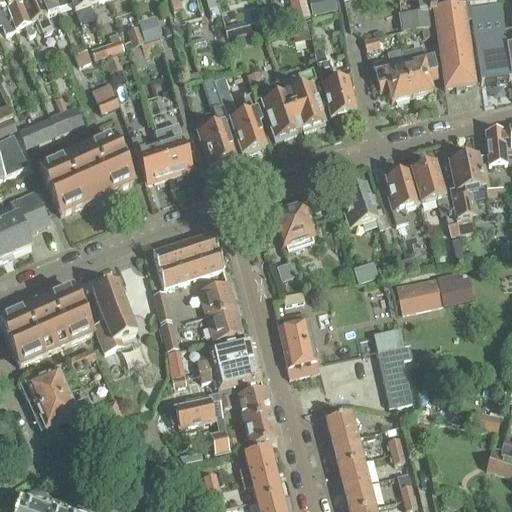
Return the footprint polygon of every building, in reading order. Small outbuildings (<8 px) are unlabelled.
[(0,0),(0,2),(14,36),(23,32),(27,43),(34,39),(30,28),(18,0),(0,0)] [(18,0),(30,28),(36,25),(42,41),(50,37),(35,0),(18,0)] [(35,0),(50,37),(52,36),(45,21),(57,17),(56,13),(51,0),(35,0)] [(51,0),(56,13),(70,9),(72,17),(76,16),(75,12),(70,0),(51,0)] [(70,0),(75,12),(76,16),(91,11),(87,0),(70,0)] [(87,0),(90,9),(107,3),(106,0),(87,0)] [(177,0),(167,0),(172,17),(181,14),(177,0)] [(217,9),(214,0),(203,0),(207,12),(208,12),(217,9)] [(428,14),(467,9),(468,9),(495,6),(493,0),(414,0),(418,15),(428,14)] [(333,1),(321,4),(324,18),(337,15),(333,1)] [(0,2),(0,31),(1,31),(5,40),(14,36),(0,2)] [(306,8),(291,12),(294,26),(309,22),(306,8)] [(470,27),(479,88),(509,84),(505,50),(499,8),(468,12),(468,9),(467,9),(470,27)] [(217,9),(208,12),(211,23),(220,21),(217,9)] [(436,41),(444,94),(474,89),(465,27),(470,27),(467,9),(428,14),(431,31),(434,31),(436,41)] [(401,36),(420,33),(422,43),(436,41),(434,31),(431,31),(428,14),(418,15),(399,18),(401,36)] [(260,21),(263,35),(278,32),(275,18),(260,21)] [(138,32),(131,35),(134,44),(136,52),(140,51),(144,64),(163,58),(160,46),(160,45),(161,44),(155,19),(153,20),(137,25),(139,32),(138,32)] [(259,22),(222,32),(226,46),(262,36),(259,22)] [(293,30),(292,27),(286,28),(287,32),(290,31),(294,47),(309,43),(306,27),(293,30)] [(511,33),(503,35),(505,50),(509,84),(510,83),(510,81),(511,80),(511,33)] [(362,45),(365,56),(379,52),(376,42),(362,45)] [(111,48),(103,51),(107,62),(123,56),(119,45),(111,48)] [(103,51),(90,55),(94,66),(107,62),(103,51)] [(402,71),(410,103),(431,97),(428,87),(437,84),(432,62),(424,64),(421,52),(400,57),(403,71),(402,71)] [(86,55),(73,60),(78,72),(90,67),(86,55)] [(316,71),(317,71),(326,69),(323,55),(313,57),(316,71)] [(117,61),(105,65),(109,78),(122,74),(117,61)] [(372,68),(379,97),(387,95),(390,108),(410,103),(402,71),(384,76),(381,66),(372,68)] [(321,89),(330,124),(355,118),(346,83),(331,86),(327,69),(326,69),(317,71),(322,89),(321,89)] [(285,97),(298,138),(324,129),(310,88),(309,89),(308,87),(314,85),(311,75),(297,80),(301,92),(285,97)] [(198,76),(186,80),(188,87),(200,84),(198,76)] [(260,106),(273,146),(298,138),(285,97),(268,103),(265,92),(263,92),(258,77),(246,81),(251,96),(254,105),(258,104),(258,106),(260,106)] [(211,83),(199,88),(202,97),(214,93),(211,83)] [(107,87),(89,95),(100,119),(118,112),(107,87)] [(247,88),(236,91),(240,103),(251,100),(247,88)] [(228,122),(241,160),(265,152),(257,129),(260,128),(255,113),(251,100),(240,103),(244,116),(228,122)] [(59,103),(72,134),(83,130),(76,110),(67,114),(61,102),(59,103)] [(60,117),(48,122),(56,141),(72,134),(59,103),(55,105),(60,117)] [(0,127),(11,123),(6,110),(0,112),(0,127)] [(197,135),(209,170),(234,163),(229,148),(222,127),(226,126),(221,112),(212,115),(216,129),(200,134),(197,135)] [(33,128),(41,147),(56,141),(48,122),(39,126),(33,128)] [(0,127),(0,142),(16,136),(11,123),(0,127)] [(24,154),(41,147),(33,128),(17,135),(24,154)] [(157,149),(168,184),(193,176),(178,129),(153,137),(157,149)] [(508,135),(485,137),(488,171),(507,169),(506,161),(511,160),(511,130),(507,131),(508,135)] [(38,173),(59,221),(133,188),(111,141),(38,173)] [(129,144),(137,171),(144,192),(168,184),(157,149),(143,153),(139,141),(129,144)] [(7,144),(0,147),(0,185),(4,184),(3,183),(26,173),(12,142),(7,144)] [(476,158),(447,165),(453,195),(447,196),(449,202),(456,233),(458,240),(473,237),(470,223),(475,222),(472,206),(486,203),(483,191),(476,158)] [(434,167),(409,174),(419,211),(437,206),(441,221),(444,220),(451,243),(458,240),(456,233),(449,202),(444,204),(434,167)] [(387,204),(391,217),(390,217),(395,231),(407,228),(403,214),(417,211),(407,175),(384,182),(389,203),(387,204)] [(340,195),(338,198),(344,218),(343,218),(349,233),(374,224),(378,234),(380,234),(386,253),(393,250),(388,231),(383,218),(382,218),(380,212),(375,197),(367,200),(363,188),(341,196),(340,195)] [(502,193),(489,194),(491,205),(502,203),(502,193)] [(0,264),(31,251),(26,240),(48,230),(33,196),(11,205),(16,217),(0,224),(0,264)] [(312,242),(302,211),(272,222),(282,252),(285,251),(287,256),(311,248),(309,243),(312,242)] [(211,239),(190,246),(202,281),(222,275),(211,239)] [(190,246),(171,252),(182,287),(202,281),(190,246)] [(511,246),(497,247),(498,264),(511,264),(511,246)] [(182,287),(171,252),(151,258),(162,294),(182,287)] [(451,271),(463,268),(463,271),(476,269),(474,256),(461,259),(460,254),(448,257),(451,271)] [(414,262),(399,266),(402,276),(417,271),(414,262)] [(288,269),(276,273),(281,285),(292,282),(288,269)] [(371,269),(353,275),(357,290),(376,283),(371,269)] [(435,283),(395,292),(401,321),(442,312),(465,306),(459,278),(435,283)] [(196,296),(203,322),(233,313),(225,287),(196,296)] [(117,288),(92,297),(103,327),(93,331),(104,359),(115,355),(112,347),(136,339),(117,288)] [(26,312),(0,323),(0,329),(19,372),(92,340),(71,292),(42,305),(26,312)] [(163,299),(153,301),(155,310),(165,308),(163,299)] [(303,306),(302,299),(282,303),(284,310),(303,306)] [(165,308),(155,310),(157,319),(167,317),(165,308)] [(233,313),(203,322),(211,347),(240,338),(233,313)] [(167,317),(157,319),(160,328),(169,326),(167,317)] [(277,333),(282,356),(312,349),(307,326),(306,326),(305,318),(275,325),(277,333)] [(170,329),(160,331),(163,340),(172,338),(170,329)] [(399,334),(372,340),(389,413),(412,407),(403,365),(412,363),(409,351),(403,352),(399,334)] [(172,338),(163,340),(165,348),(174,346),(172,338)] [(207,353),(209,363),(195,367),(198,378),(255,365),(250,343),(207,353)] [(174,346),(165,348),(167,357),(176,354),(174,346)] [(282,356),(288,384),(318,377),(316,368),(312,349),(282,356)] [(71,375),(85,368),(95,364),(90,354),(66,365),(71,375)] [(167,359),(168,368),(180,365),(178,357),(167,359)] [(201,389),(215,386),(217,395),(219,401),(228,399),(256,391),(255,387),(260,385),(255,365),(198,378),(201,389)] [(20,390),(30,412),(66,396),(57,374),(20,390)] [(124,405),(140,400),(132,377),(116,383),(124,405)] [(167,386),(163,395),(185,391),(183,383),(167,386)] [(235,401),(242,426),(269,419),(262,394),(235,401)] [(30,412),(40,436),(73,421),(80,437),(96,430),(85,403),(72,409),(66,396),(30,412)] [(228,399),(219,401),(223,414),(231,411),(228,399)] [(175,416),(168,417),(171,431),(177,429),(179,435),(216,427),(222,426),(222,423),(219,402),(218,402),(218,400),(185,407),(173,409),(175,416)] [(114,408),(102,413),(111,433),(122,427),(120,422),(114,408)] [(349,418),(336,422),(333,411),(322,414),(343,497),(368,490),(349,418)] [(248,451),(267,447),(275,444),(269,419),(242,426),(248,451)] [(470,419),(468,435),(498,439),(500,423),(470,419)] [(219,439),(210,441),(214,460),(228,457),(224,441),(226,441),(222,426),(216,427),(219,439)] [(511,441),(505,440),(500,458),(511,461),(511,455),(511,441)] [(387,447),(388,453),(400,450),(398,443),(387,447)] [(235,444),(227,446),(229,456),(238,454),(235,444)] [(388,453),(390,458),(391,463),(402,459),(400,450),(388,453)] [(246,474),(238,476),(240,484),(273,476),(267,452),(242,458),(246,474)] [(393,470),(403,467),(404,467),(402,459),(391,463),(393,470)] [(511,465),(490,459),(485,477),(511,484),(511,465)] [(273,476),(240,484),(243,495),(251,493),(254,506),(279,499),(273,476)] [(203,482),(205,493),(217,490),(214,480),(203,482)] [(406,481),(396,484),(399,494),(409,491),(406,481)] [(205,493),(208,506),(220,502),(217,490),(205,493)] [(373,511),(368,490),(343,497),(346,511),(373,511)] [(399,494),(400,501),(412,498),(410,491),(409,491),(399,494)] [(400,501),(401,505),(402,510),(414,507),(412,498),(400,501)] [(254,506),(255,511),(282,511),(279,499),(254,506)]
